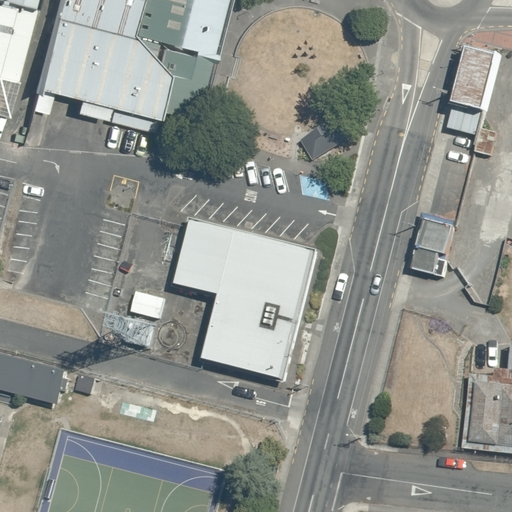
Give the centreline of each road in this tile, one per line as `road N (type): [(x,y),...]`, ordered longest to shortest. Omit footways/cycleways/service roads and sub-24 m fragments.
road 1 (secondary): [(318,468),(402,142)]
road 2 (residential): [(511,491),(318,468)]
road 3 (secondary): [(449,22),(402,142)]
road 4 (secondary): [(402,142),(422,16)]
